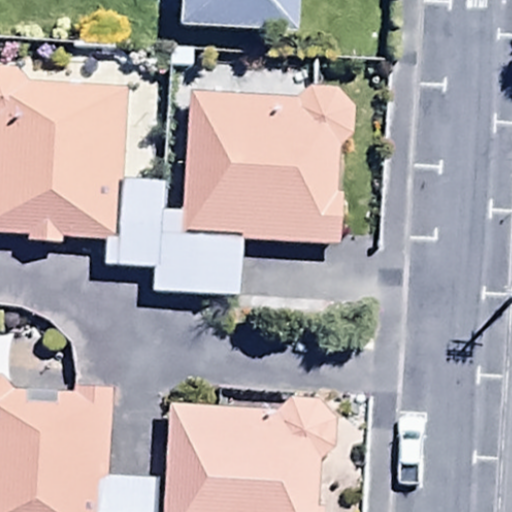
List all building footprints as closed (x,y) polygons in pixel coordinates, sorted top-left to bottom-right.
[(293,52),(294,0),(177,0),(176,49),(293,52)] [(0,248),(22,249),(22,257),(58,259),(58,252),(109,254),(114,99),(33,97),(21,80),(0,79),(0,248)] [(154,286),(153,311),(235,315),(238,256),(339,261),(342,209),(333,208),(335,161),(352,148),(351,123),(334,107),(307,106),(293,116),(186,111),(181,223),(157,222),(154,286)] [(149,285),(154,286),(157,222),(158,197),(121,195),(118,258),(103,257),(102,283),(149,285)] [(149,511),(150,490),(99,488),(102,410),(54,408),(53,419),(24,418),(24,403),(6,391),(0,391),(0,511),(149,511)] [(273,428),(168,420),(164,511),(321,511),(324,470),(332,464),(331,436),(315,419),(291,415),(273,428)]
